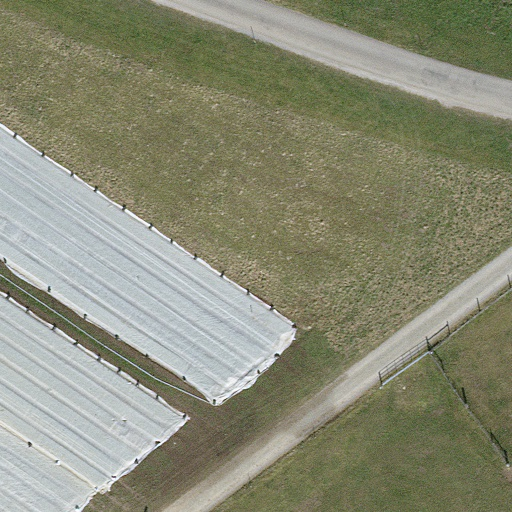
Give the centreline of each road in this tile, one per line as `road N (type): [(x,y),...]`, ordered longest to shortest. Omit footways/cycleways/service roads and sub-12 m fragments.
road 1 (track): [(183,511),(511,259)]
road 2 (unclassified): [(511,90),(232,0)]
